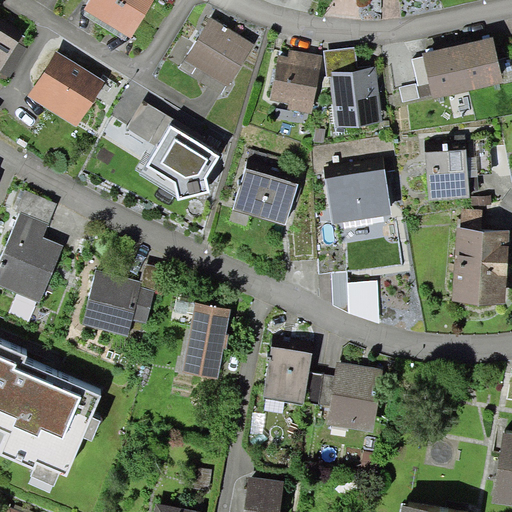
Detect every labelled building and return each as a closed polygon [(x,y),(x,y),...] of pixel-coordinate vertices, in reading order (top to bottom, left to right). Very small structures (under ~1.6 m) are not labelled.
[(87,11),(108,24),(122,0),(89,0),(84,9),(87,11)] [(153,0),(122,0),(108,24),(128,37),(130,38),(153,0)] [(108,24),(87,11),(84,15),(125,41),(128,37),(108,24)] [(211,17),(185,60),(229,86),(255,44),(211,17)] [(18,42),(0,30),(0,71),(18,43),(18,42)] [(494,37),(459,45),(469,91),(504,83),(494,37)] [(27,49),(18,43),(0,71),(10,78),(27,49)] [(433,99),(469,91),(459,45),(423,53),(423,56),(432,94),(433,99)] [(331,71),(358,68),(355,46),(324,50),(327,77),(330,77),(332,76),(331,71)] [(287,109),(311,113),(322,55),(289,49),(288,56),(278,54),(269,100),(288,103),(287,109)] [(105,81),(56,51),(28,96),(77,126),(105,81)] [(432,94),(423,56),(411,59),(420,97),(432,94)] [(330,77),(336,127),(383,121),(376,66),(358,68),(331,71),(332,76),(330,77)] [(149,91),(131,80),(110,114),(128,125),(144,100),(149,91)] [(416,83),(399,88),(403,102),(419,98),(416,83)] [(174,119),(144,100),(128,125),(126,127),(156,146),(174,119)] [(220,156),(171,125),(147,166),(174,182),(178,200),(210,193),(207,177),(220,156)] [(467,149),(426,152),(429,200),(470,197),(470,192),(479,191),(477,157),(468,158),(467,149)] [(250,214),(286,225),(298,184),(246,168),(233,209),(250,214)] [(392,215),(384,169),(325,178),(332,224),(344,222),(372,218),(392,215)] [(57,202),(25,189),(16,211),(20,213),(48,225),(57,202)] [(491,196),(472,196),(472,208),(483,208),(491,209),(491,196)] [(483,230),(483,208),(472,208),(462,208),(461,228),(483,230)] [(250,214),(233,209),(230,221),(246,226),(250,214)] [(0,286),(40,303),(45,289),(50,279),(64,246),(43,237),(48,225),(20,213),(0,260),(0,286)] [(373,224),(372,218),(344,222),(345,228),(373,224)] [(457,228),(453,301),(506,304),(510,231),(483,230),(461,228),(457,228)] [(145,262),(140,281),(142,281),(141,287),(155,290),(161,266),(145,262)] [(155,290),(141,287),(142,281),(140,281),(96,270),(82,324),(129,336),(133,319),(147,322),(155,290)] [(58,282),(50,279),(45,289),(53,293),(58,282)] [(378,280),(348,282),(348,313),(379,322),(378,280)] [(196,304),(183,372),(218,379),(231,310),(196,304)] [(27,356),(0,344),(0,430),(8,434),(0,453),(0,454),(34,469),(36,463),(60,473),(67,476),(84,437),(92,417),(101,395),(24,363),(27,356)] [(313,353),(272,346),(263,397),(304,404),(305,402),(310,373),(313,353)] [(330,406),(327,425),(374,432),(384,370),(337,362),(335,377),(330,406)] [(319,405),(324,376),(310,373),(305,402),(319,405)] [(330,406),(335,377),(324,376),(319,405),(330,406)] [(92,417),(84,437),(92,441),(100,421),(92,417)] [(511,432),(504,431),(492,501),(511,504),(511,432)] [(55,486),(60,473),(36,463),(34,469),(31,476),(55,486)] [(212,469),(195,467),(193,486),(209,488),(212,469)] [(249,477),(244,511),(280,511),(285,482),(249,477)] [(204,511),(157,503),(154,511),(204,511)]
